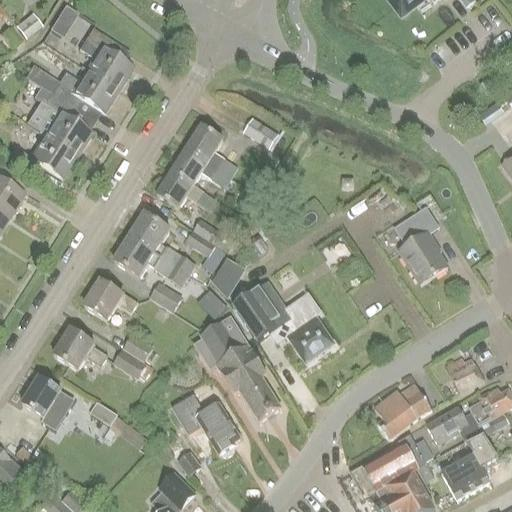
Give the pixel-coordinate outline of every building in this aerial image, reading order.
[(393,0),(389,3),(401,19),(426,0),(429,0),(433,5),(439,0),(393,0)] [(476,5),(472,0),(456,0),(457,0),(466,12),(476,5)] [(66,10),(58,22),(67,27),(69,29),(77,17),(74,15),(66,10)] [(18,32),(26,42),(41,30),(34,20),(18,32)] [(23,44),(13,30),(0,39),(0,40),(10,54),(23,44)] [(95,33),(82,53),(96,62),(88,75),(120,95),(135,72),(112,57),(118,48),(95,33)] [(41,91),(76,113),(82,103),(105,118),(120,95),(88,75),(81,86),(67,78),(60,88),(46,79),(40,90),(41,91)] [(489,81),(480,88),(486,97),(496,90),(489,81)] [(55,126),(46,140),(78,160),(93,138),(69,123),(76,113),(41,91),(34,101),(46,109),(41,118),(55,126)] [(253,124),(243,139),(269,156),(279,142),(253,124)] [(188,155),(232,183),(238,173),(216,159),(225,145),(203,132),(188,155)] [(78,160),(46,140),(32,162),(18,153),(10,164),(33,179),(40,168),(63,183),(78,160)] [(232,183),(188,155),(173,178),(195,192),(203,180),(225,194),(232,183)] [(511,160),(501,168),(511,182),(511,160)] [(195,192),(173,178),(158,201),(180,215),(188,203),(210,217),(216,207),(194,193),(195,192)] [(0,211),(15,221),(27,201),(0,183),(0,211)] [(342,195),(354,195),(354,183),(342,183),(342,195)] [(249,215),(263,224),(275,204),(261,196),(249,215)] [(15,221),(0,211),(0,239),(2,241),(15,221)] [(421,289),(448,272),(434,251),(436,250),(428,238),(438,232),(426,212),(394,233),(406,252),(400,256),(421,289)] [(130,245),(190,282),(197,271),(163,250),(172,236),(146,219),(130,245)] [(195,237),(216,251),(223,241),(201,227),(195,237)] [(194,238),(187,249),(208,263),(215,252),(194,238)] [(225,255),(231,247),(223,241),(217,250),(225,255)] [(190,282),(130,245),(115,267),(141,284),(149,271),(183,293),(190,282)] [(235,264),(243,269),(249,259),(241,254),(235,264)] [(244,273),(227,264),(212,287),(226,302),(244,273)] [(102,287),(85,312),(107,327),(118,311),(131,320),(139,309),(124,299),(122,301),(102,287)] [(308,300),(286,315),(267,287),(233,310),(258,347),(272,337),(277,346),(286,340),(306,368),(335,348),(315,320),(319,317),(308,300)] [(160,290),(150,305),(172,319),(181,304),(160,290)] [(212,294),(199,307),(218,324),(231,310),(212,294)] [(282,413),(261,381),(268,377),(230,321),(201,340),(219,367),(214,370),(233,399),(239,395),(260,427),(282,413)] [(71,335),(54,361),(78,377),(87,364),(101,373),(108,362),(94,353),(95,351),(71,335)] [(132,343),(123,355),(143,369),(152,356),(132,343)] [(145,373),(122,357),(113,371),(136,387),(145,373)] [(451,380),(461,397),(484,384),(474,367),(471,362),(465,366),(462,360),(445,370),(451,380)] [(40,383),(22,410),(44,425),(42,428),(55,436),(74,406),(62,398),(40,383)] [(418,422),(432,414),(415,387),(399,398),(418,422)] [(479,403),(481,406),(469,413),(472,419),(478,428),(489,421),(491,424),(511,411),(511,399),(508,393),(501,397),(498,392),(479,403)] [(383,424),(377,428),(389,444),(418,422),(399,398),(397,395),(374,412),(383,424)] [(200,410),(194,401),(172,414),(189,441),(198,436),(204,435),(220,461),(222,460),(227,461),(233,457),(234,452),(236,451),(234,447),(241,443),(218,409),(216,410),(212,403),(200,410)] [(117,423),(96,410),(90,420),(110,433),(117,423)] [(468,448),(484,439),(479,431),(478,428),(472,419),(464,423),(458,411),(427,428),(438,448),(461,435),(468,448)] [(485,440),(497,433),(491,424),(479,431),(484,439),(485,440)] [(147,443),(128,428),(121,437),(140,453),(147,443)] [(364,471),(377,495),(413,474),(414,475),(417,472),(417,471),(426,466),(410,439),(401,444),(404,449),(364,471)] [(486,479),(490,476),(487,471),(499,465),(485,440),(484,439),(468,448),(474,459),(441,478),(457,506),(459,505),(458,504),(490,487),(486,479)] [(167,451),(189,480),(200,471),(178,442),(167,451)] [(39,467),(22,450),(15,457),(33,474),(39,467)] [(20,476),(0,457),(0,494),(1,496),(20,476)] [(426,487),(433,483),(425,468),(418,472),(426,487)] [(54,482),(45,473),(35,483),(45,492),(54,482)] [(434,511),(414,475),(413,474),(377,495),(376,496),(381,506),(375,509),(376,511),(434,511)] [(183,511),(196,498),(174,478),(159,493),(162,496),(151,508),(155,511),(183,511)] [(68,511),(51,496),(39,510),(42,511),(68,511)]
